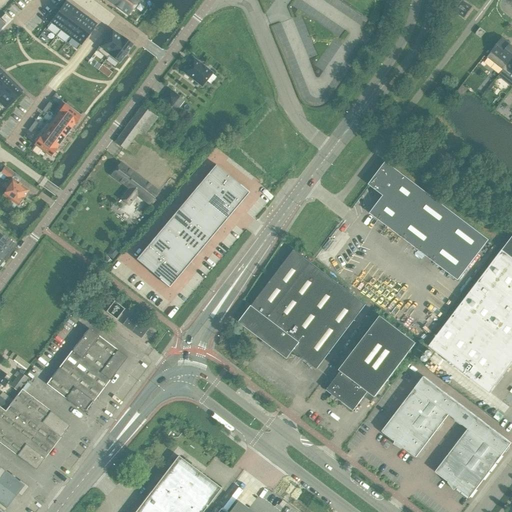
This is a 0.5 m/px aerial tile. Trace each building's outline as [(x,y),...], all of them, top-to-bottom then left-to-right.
[(115,0),(113,3),(127,14),(128,15),(138,0),(115,0)] [(462,0),(461,0),(454,11),(464,19),(472,7),(462,0)] [(66,2),(50,22),(60,30),(76,9),(66,2)] [(76,9),(60,30),(70,37),(85,16),(76,9)] [(5,14),(1,18),(6,24),(10,19),(5,14)] [(85,16),(70,37),(80,45),(96,24),(85,16)] [(481,37),(485,32),(480,28),(476,33),(475,34),(480,38),(481,37)] [(111,30),(99,47),(109,54),(122,37),(111,30)] [(122,37),(109,54),(119,62),(132,45),(122,37)] [(502,70),(511,57),(511,46),(507,43),(508,42),(502,38),(494,48),(492,46),(487,52),(489,54),(487,58),(502,70)] [(511,57),(502,70),(510,76),(511,73),(511,57)] [(193,58),(183,71),(202,86),(212,72),(193,58)] [(2,75),(0,76),(0,93),(10,83),(2,75)] [(10,83),(0,93),(0,102),(5,107),(19,92),(10,83)] [(179,96),(169,89),(162,99),(171,106),(179,96)] [(65,105),(57,115),(72,126),(80,116),(65,105)] [(144,134),(157,117),(142,106),(114,142),(124,150),(139,130),(144,134)] [(57,115),(50,125),(65,136),(72,126),(57,115)] [(50,125),(43,135),(58,146),(65,136),(50,125)] [(43,135),(36,145),(50,156),(58,146),(43,135)] [(226,172),(213,162),(206,172),(219,182),(226,172)] [(488,240),(386,162),(369,184),(378,191),(384,184),(389,188),(370,213),(458,280),(488,240)] [(158,192),(120,163),(110,175),(128,189),(120,199),(128,206),(136,196),(148,205),(158,192)] [(219,182),(206,172),(199,181),(212,191),(219,182)] [(240,197),(247,188),(226,172),(219,182),(240,197)] [(22,198),(27,191),(28,190),(11,178),(3,188),(5,190),(2,195),(17,206),(23,198),(22,198)] [(212,191),(199,181),(192,190),(205,200),(212,191)] [(212,191),(233,207),(240,197),(219,182),(212,191)] [(205,200),(192,190),(185,199),(198,209),(205,200)] [(205,200),(226,216),(233,207),(212,191),(205,200)] [(198,209),(185,199),(178,208),(191,218),(198,209)] [(198,209),(219,225),(226,216),(205,200),(198,209)] [(191,218),(178,208),(171,217),(185,228),(191,218)] [(191,218),(212,234),(219,225),(198,209),(191,218)] [(185,228),(171,217),(164,227),(178,237),(185,228)] [(185,228),(205,243),(212,234),(191,218),(185,228)] [(178,237),(164,227),(157,236),(171,246),(178,237)] [(178,237),(198,252),(205,243),(185,228),(178,237)] [(0,253),(9,241),(2,236),(0,239),(0,253)] [(171,246),(157,236),(150,245),(164,255),(171,246)] [(511,361),(511,236),(429,346),(471,378),(489,391),(511,361)] [(171,246),(191,262),(198,252),(178,237),(171,246)] [(0,263),(1,264),(15,245),(9,241),(0,253),(0,263)] [(150,245),(138,261),(151,271),(164,255),(150,245)] [(297,245),(284,262),(299,274),(312,256),(297,245)] [(164,255),(184,271),(191,262),(171,246),(164,255)] [(151,271),(172,287),(184,271),(164,255),(151,271)] [(312,256),(299,274),(308,281),(322,264),(312,256)] [(322,264),(308,281),(318,288),(331,271),(322,264)] [(331,271),(318,288),(328,296),(341,278),(331,271)] [(341,278),(328,296),(337,303),(350,285),(341,278)] [(350,285),(337,303),(347,310),(360,293),(350,285)] [(264,288),(252,304),(267,315),(279,299),(264,288)] [(360,293),(347,310),(356,317),(370,300),(360,293)] [(279,299),(267,315),(277,322),(289,307),(279,299)] [(370,300),(356,317),(366,325),(379,307),(370,300)] [(252,304),(238,323),(253,334),(267,315),(252,304)] [(289,307),(277,322),(286,330),(299,314),(289,307)] [(148,328),(130,314),(122,324),(141,339),(148,328)] [(299,314),(286,330),(296,337),(308,321),(299,314)] [(267,315),(253,334),(262,342),(277,322),(267,315)] [(371,402),(388,379),(416,343),(380,316),(339,370),(341,371),(326,390),(337,399),(339,397),(340,398),(339,400),(353,411),(364,396),(371,402)] [(308,321),(296,337),(306,344),(318,328),(308,321)] [(277,322),(262,342),(272,349),(286,330),(277,322)] [(84,413),(126,357),(88,328),(46,384),(84,413)] [(318,328),(306,344),(315,351),(327,336),(318,328)] [(286,330),(272,349),(281,356),(296,337),(286,330)] [(327,336),(315,351),(325,359),(337,343),(327,336)] [(296,337),(281,356),(291,363),(306,344),(296,337)] [(337,343),(325,359),(334,366),(346,350),(337,343)] [(306,344),(291,363),(301,371),(315,351),(306,344)] [(315,351),(301,371),(310,378),(325,359),(315,351)] [(325,359),(310,378),(320,385),(334,366),(325,359)] [(17,391),(27,378),(19,373),(9,385),(17,391)] [(442,423),(449,414),(454,419),(462,425),(462,424),(468,429),(461,437),(455,444),(455,445),(435,472),(448,482),(454,490),(456,488),(469,498),(490,471),(496,464),(496,463),(505,451),(505,452),(509,446),(511,443),(423,376),(421,380),(420,379),(416,384),(417,385),(408,397),(407,396),(402,404),(382,431),(395,441),(394,444),(402,448),(403,447),(416,457),(436,430),(437,431),(443,423),(442,423)] [(0,443),(35,470),(69,425),(21,389),(5,411),(0,407),(0,443)] [(150,492),(134,511),(201,511),(220,488),(190,465),(183,460),(177,456),(153,488),(150,492)] [(19,481),(0,467),(0,502),(7,508),(17,493),(21,496),(28,487),(20,480),(19,481)] [(248,511),(237,503),(230,511),(227,511),(222,508),(218,511),(248,511)]
